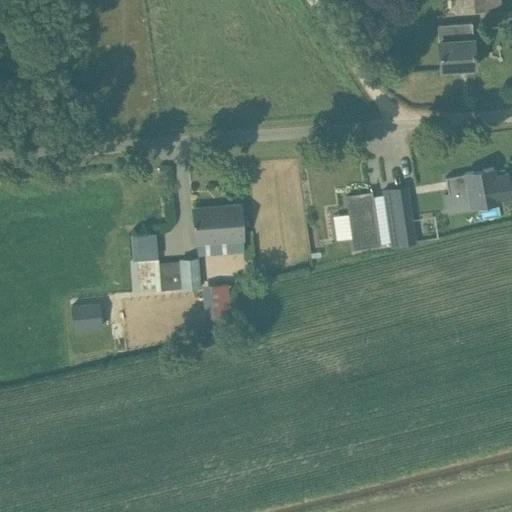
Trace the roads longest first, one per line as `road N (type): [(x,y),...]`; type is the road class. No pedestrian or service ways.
road 1 (unclassified): [(511,115),(0,155)]
road 2 (track): [(407,124),(357,68),(313,0)]
